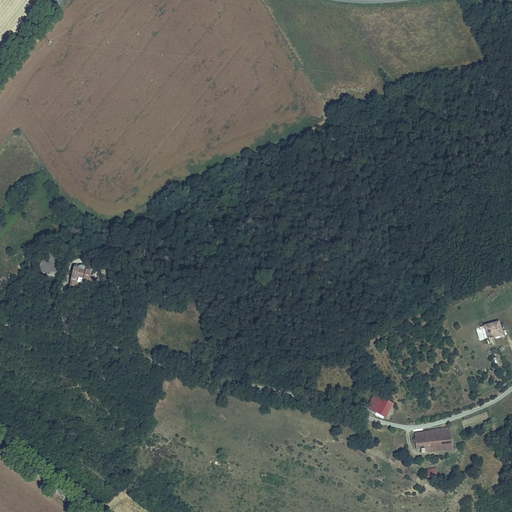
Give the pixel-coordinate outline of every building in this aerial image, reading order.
[(39,264),(39,271),(57,272),(58,265),(55,255),(50,249),(39,264)] [(78,270),(78,268),(73,268),(68,289),(73,290),(76,277),(81,278),(80,283),(85,284),(88,271),(84,270),(84,271),(78,270)] [(489,347),(495,345),(494,339),(505,337),(501,320),(483,325),(489,347)] [(366,412),(370,417),(377,419),(378,415),(386,419),(391,405),(371,395),(366,412)] [(448,430),(413,433),(414,450),(420,449),(420,453),(450,450),(448,430)] [(425,470),(425,479),(436,479),(435,470),(425,470)]
